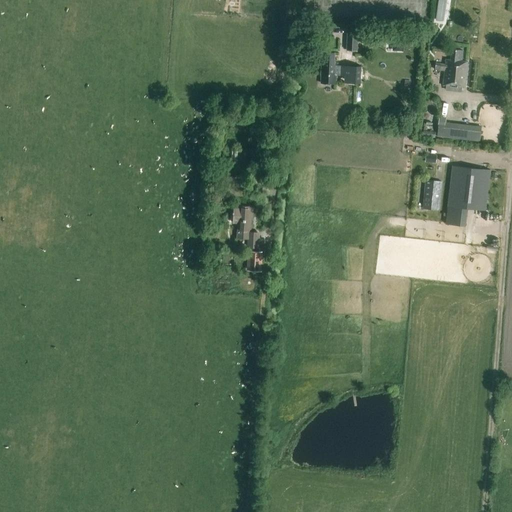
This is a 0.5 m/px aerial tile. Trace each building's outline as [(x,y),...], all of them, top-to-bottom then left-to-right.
[(439,0),(437,19),(445,20),(447,0),(439,0)] [(346,51),(357,52),(358,34),(347,34),(346,51)] [(369,47),(382,48),(383,39),(375,38),(376,36),(370,36),(369,47)] [(403,52),(404,42),(392,42),(392,51),(403,52)] [(461,93),(462,88),(465,89),(468,62),(462,62),(463,51),(451,50),(450,60),(446,60),(445,65),(440,65),(440,64),(435,63),(435,70),(444,71),(443,86),(446,86),(445,91),(461,93)] [(321,82),(335,83),(336,65),(333,64),(334,54),(325,53),(320,53),(319,64),(322,64),(321,82)] [(261,115),(268,122),(275,116),(268,108),(261,115)] [(482,128),(447,124),(439,123),(437,138),(480,143),(482,128)] [(425,155),(425,162),(436,164),(437,156),(425,155)] [(447,206),(485,210),(490,171),(452,166),(447,206)] [(423,208),(438,210),(441,182),(426,181),(423,208)] [(234,209),(233,218),(233,223),(238,223),(237,238),(248,238),(247,248),(259,248),(260,232),(250,232),(250,224),(251,218),(252,218),(253,207),(241,206),(241,209),(234,209)] [(247,251),(247,271),(261,272),(262,252),(247,251)]
